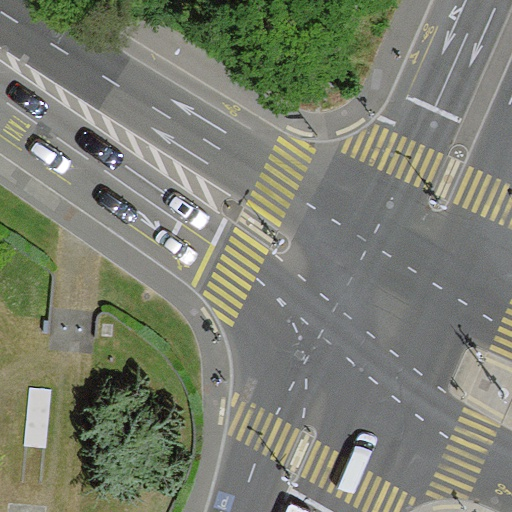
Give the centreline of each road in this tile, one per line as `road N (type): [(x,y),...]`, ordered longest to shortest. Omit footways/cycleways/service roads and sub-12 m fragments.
road 1 (tertiary): [(0,48),(316,267),(371,321)]
road 2 (primary): [(474,0),(393,179),(371,321)]
road 3 (primary): [(293,511),(371,321)]
road 4 (secondary): [(371,321),(452,403),(511,436)]
road 5 (primary): [(371,321),(473,241)]
